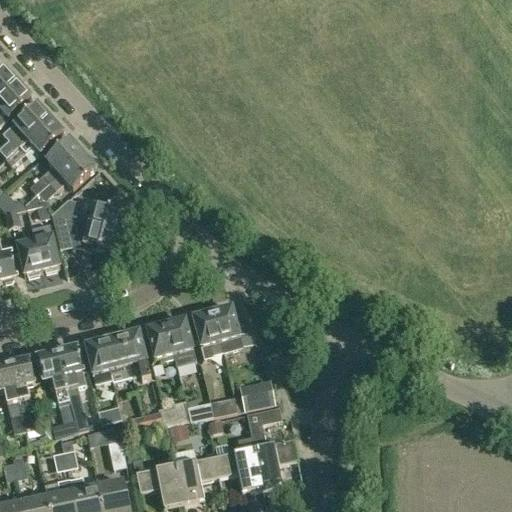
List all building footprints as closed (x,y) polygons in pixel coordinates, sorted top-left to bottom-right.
[(0,104),(19,87),(14,82),(16,81),(9,73),(7,74),(5,72),(0,77),(0,104)] [(23,92),(19,87),(0,104),(0,117),(2,116),(8,123),(32,102),(30,99),(32,98),(25,91),(23,92)] [(46,117),(48,116),(41,108),(39,109),(38,108),(4,139),(10,145),(0,154),(7,162),(51,123),(46,117)] [(55,127),(51,123),(7,162),(5,164),(12,171),(24,160),(34,151),(41,159),(64,137),(62,135),(64,133),(57,126),(55,127)] [(78,153),(80,151),(73,144),(72,145),(70,143),(46,165),(53,172),(31,192),(38,200),(50,188),(83,158),(78,153)] [(87,162),(83,158),(50,188),(57,195),(66,187),(73,194),(96,173),(94,170),(96,169),(89,160),(87,162)] [(119,194),(110,203),(115,209),(124,201),(119,194)] [(13,213),(2,200),(0,201),(0,212),(6,219),(13,213)] [(38,201),(35,202),(22,214),(37,211),(40,210),(38,201)] [(45,209),(40,210),(37,211),(40,225),(52,222),(45,209)] [(78,217),(76,226),(119,236),(121,230),(124,231),(126,221),(124,220),(124,218),(94,210),(91,220),(78,217)] [(9,233),(21,231),(18,217),(6,220),(9,233)] [(72,252),(75,253),(74,249),(68,225),(52,221),(61,255),(72,252)] [(118,243),(119,236),(76,226),(68,225),(74,249),(75,253),(92,257),(93,251),(114,256),(115,253),(118,253),(120,244),(118,243)] [(50,230),(41,232),(33,234),(36,247),(43,276),(47,276),(47,278),(58,275),(57,273),(61,272),(50,230)] [(39,277),(43,276),(36,247),(26,249),(23,236),(14,239),(25,281),(28,280),(29,282),(40,280),(39,277)] [(0,286),(4,285),(7,288),(13,286),(14,283),(17,283),(11,259),(3,261),(0,250),(0,286)] [(218,315),(213,316),(222,351),(224,356),(251,348),(249,337),(239,340),(232,312),(230,312),(228,311),(219,313),(218,315)] [(206,318),(204,317),(197,319),(196,321),(193,322),(201,351),(204,364),(214,361),(212,353),(222,351),(213,316),(206,318)] [(166,329),(176,363),(178,371),(197,365),(186,323),(183,324),(181,323),(173,325),(172,327),(166,329)] [(176,363),(166,329),(161,330),(158,329),(150,331),(149,333),(147,333),(155,364),(160,362),(162,367),(176,363)] [(136,336),(134,335),(126,337),(124,340),(122,340),(132,379),(140,378),(142,385),(151,383),(150,378),(139,335),(136,336)] [(109,343),(103,345),(110,375),(113,384),(132,379),(122,340),(121,341),(119,339),(110,341),(109,343)] [(96,389),(104,387),(113,384),(110,375),(103,345),(99,346),(97,344),(90,346),(89,349),(86,350),(96,389)] [(77,437),(103,431),(100,419),(87,422),(83,405),(75,378),(83,376),(77,352),(74,353),(72,351),(64,353),(63,356),(57,357),(70,409),(74,425),(77,437)] [(49,357),(41,359),(40,362),(38,363),(44,386),(52,384),(60,411),(70,409),(57,357),(51,359),(49,357)] [(26,365),(24,363),(17,365),(15,367),(9,369),(25,435),(29,452),(53,445),(52,439),(38,442),(36,433),(37,432),(27,389),(34,387),(29,364),(26,365)] [(3,370),(1,368),(0,368),(0,394),(4,394),(15,438),(25,435),(9,369),(3,370)] [(273,408),(270,392),(269,384),(239,390),(244,414),(273,408)] [(233,401),(210,406),(213,422),(236,417),(233,401)] [(160,416),(164,432),(190,427),(185,406),(163,411),(163,413),(159,414),(160,416)] [(213,422),(210,406),(187,410),(191,427),(213,422)] [(284,426),(281,413),(248,419),(255,454),(263,494),(283,490),(279,470),(297,466),(301,486),(302,486),(298,466),(294,446),(268,451),(264,430),(284,426)] [(118,414),(100,419),(103,431),(121,426),(118,414)] [(164,432),(160,416),(142,421),(145,437),(164,432)] [(145,437),(142,421),(121,426),(126,442),(145,437)] [(74,425),(51,431),(54,445),(77,437),(74,425)] [(223,426),(210,428),(212,440),(225,437),(223,426)] [(186,428),(169,431),(172,447),(188,444),(186,428)] [(62,448),(63,458),(65,457),(68,473),(78,472),(75,455),(73,456),(72,444),(62,448)] [(107,448),(112,473),(124,471),(119,445),(107,448)] [(255,454),(215,462),(219,483),(239,478),(243,498),(263,494),(255,454)] [(57,475),(68,473),(65,457),(63,458),(54,459),(57,475)] [(142,460),(133,461),(135,472),(144,470),(142,460)] [(215,462),(176,470),(184,510),(204,506),(200,487),(219,483),(215,462)] [(24,466),(14,468),(17,484),(27,482),(24,466)] [(17,484),(14,468),(2,470),(5,486),(17,484)] [(176,470),(136,479),(143,511),(144,511),(142,499),(160,495),(164,511),(174,511),(184,510),(176,470)] [(75,511),(102,511),(98,491),(85,494),(82,482),(70,484),(75,511)] [(75,511),(70,484),(59,487),(61,499),(47,501),(49,511),(75,511)] [(128,511),(123,486),(98,491),(102,511),(128,511)] [(23,511),(49,511),(47,501),(22,507),(23,511)]
